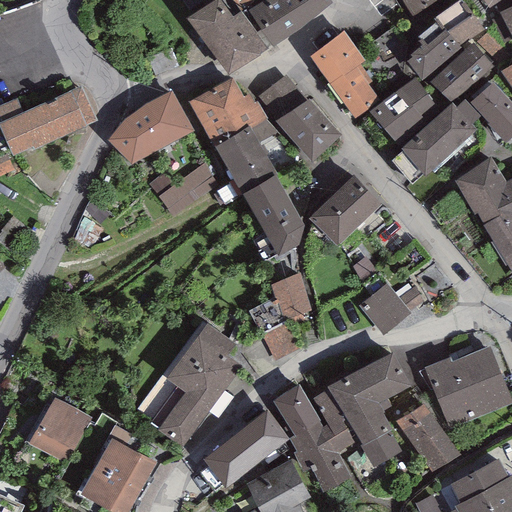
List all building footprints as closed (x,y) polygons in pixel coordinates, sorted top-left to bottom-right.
[(225,0),(233,11),(249,0),(225,0)] [(268,0),(244,16),(266,48),(322,9),(315,0),(268,0)] [(447,0),(400,0),(415,22),(447,0)] [(484,30),(462,0),(459,0),(434,19),(437,23),(443,32),(445,30),(460,45),(484,30)] [(210,3),(182,23),(221,77),(257,52),(233,18),(225,24),(210,3)] [(511,9),(500,15),(511,41),(511,9)] [(416,39),(402,20),(360,52),(388,90),(413,72),(406,62),(411,57),(410,55),(421,46),(416,39)] [(462,48),(460,45),(445,30),(443,32),(437,23),(416,39),(421,46),(410,55),(411,57),(406,62),(413,72),(422,82),(462,48)] [(327,87),(353,69),(358,66),(340,38),(308,60),(327,87)] [(448,105),(488,71),(470,49),(429,83),(448,105)] [(511,67),(501,73),(511,95),(511,67)] [(353,69),(327,87),(349,120),(375,102),(353,69)] [(274,125),(301,102),(284,82),(257,105),(274,125)] [(430,106),(410,82),(369,116),(390,140),(430,106)] [(235,85),(188,111),(209,149),(256,123),(235,85)] [(511,114),(486,87),(467,104),(501,141),(511,130),(511,114)] [(90,124),(76,91),(0,123),(0,146),(6,159),(90,124)] [(164,97),(122,121),(104,143),(128,165),(184,133),(164,97)] [(333,140),(301,102),(274,125),(305,163),(333,140)] [(467,133),(446,108),(395,151),(416,176),(467,133)] [(256,123),(209,149),(237,198),(269,180),(251,148),(266,140),(256,123)] [(490,157),(454,181),(474,215),(477,213),(483,225),(511,212),(511,179),(506,182),(490,157)] [(171,217),(206,190),(186,163),(150,190),(171,217)] [(291,248),(297,231),(269,180),(237,198),(271,259),(291,248)] [(377,207),(353,183),(314,220),(338,245),(377,207)] [(511,212),(483,225),(511,273),(511,212)] [(434,267),(417,279),(430,302),(450,288),(434,267)] [(270,287),(285,326),(296,321),(307,313),(298,279),(270,287)] [(406,316),(383,286),(356,306),(378,336),(406,316)] [(285,326),(262,337),(272,359),(306,343),(296,321),(285,326)] [(229,347),(202,326),(158,381),(177,396),(150,429),(175,449),(237,371),(220,357),(229,347)] [(391,353),(328,389),(343,415),(351,429),(382,411),(390,406),(387,399),(410,386),(391,353)] [(510,403),(490,353),(451,368),(449,362),(428,371),(451,428),(510,403)] [(299,385),(273,400),(294,438),(320,423),(322,427),(343,415),(328,389),(308,401),(299,385)] [(88,420),(50,399),(25,446),(63,466),(88,420)] [(451,454),(418,407),(393,424),(426,471),(451,454)] [(393,431),(382,411),(351,429),(359,441),(362,445),(360,446),(373,468),(402,451),(391,432),(393,431)] [(282,443),(261,414),(195,463),(217,491),(282,443)] [(294,438),(289,439),(296,452),(293,453),(304,472),(312,468),(323,493),(351,479),(338,455),(359,441),(351,429),(343,415),(322,427),(320,423),(294,438)] [(155,463),(111,439),(96,465),(141,489),(155,463)] [(499,479),(489,462),(447,485),(455,500),(440,508),(442,511),(511,511),(511,485),(506,475),(499,479)] [(303,499),(284,463),(239,487),(252,511),(294,511),(291,506),(303,499)] [(112,511),(128,511),(141,489),(96,465),(80,494),(112,511)] [(21,511),(25,505),(0,494),(0,511),(21,511)]
